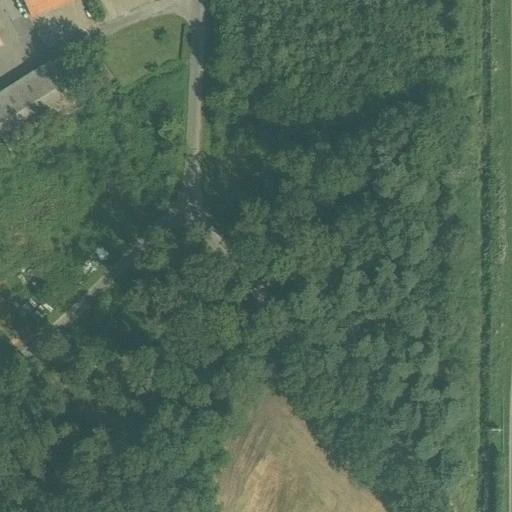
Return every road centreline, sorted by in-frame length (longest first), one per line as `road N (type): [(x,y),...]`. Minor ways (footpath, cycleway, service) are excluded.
road 1 (unclassified): [(456,511),(444,470),(400,404),(210,200),(194,168),(191,0)]
road 2 (unknown): [(210,200),(0,369)]
